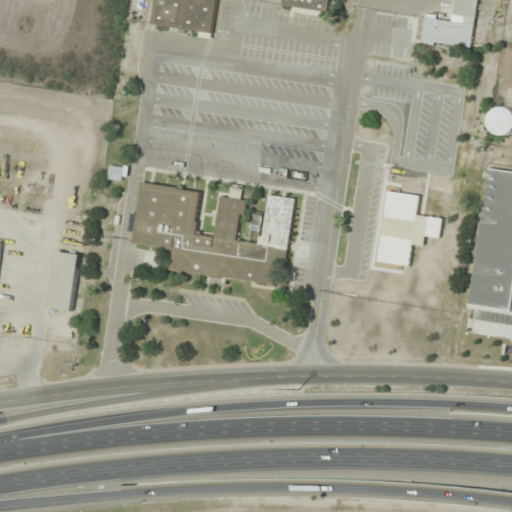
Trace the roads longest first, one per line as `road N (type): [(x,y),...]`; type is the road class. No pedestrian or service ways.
road 1 (motorway): [(511,433),(283,420),(0,454)]
road 2 (secondary): [(511,382),(255,371),(0,402)]
road 3 (motorway): [(0,484),(223,460),(354,457),(511,467)]
road 4 (motorway): [(0,508),(265,487),(511,498)]
road 5 (residential): [(310,373),(364,0)]
road 6 (motorway): [(255,371),(0,423)]
road 7 (motorway): [(511,407),(361,406),(283,420)]
